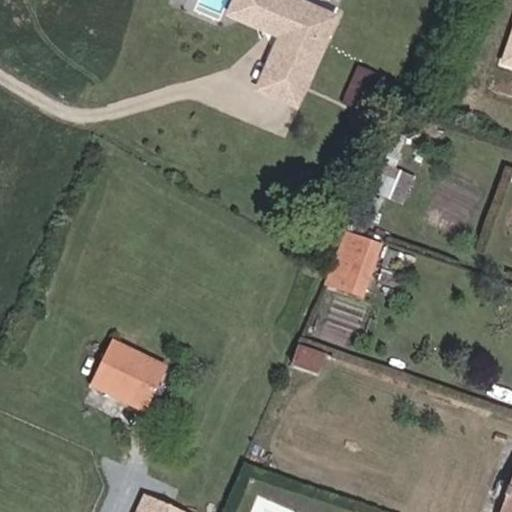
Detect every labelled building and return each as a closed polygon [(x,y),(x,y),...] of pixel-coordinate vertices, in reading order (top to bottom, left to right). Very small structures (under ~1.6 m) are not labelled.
[(338,14),(304,0),(234,0),(227,17),(276,38),(254,90),(298,109),(338,14)] [(511,17),(498,59),(511,63),(511,17)] [(361,67),(351,93),(381,104),(390,78),(361,67)] [(399,154),(383,148),(367,188),(399,202),(412,174),(395,167),(399,154)] [(378,202),(365,197),(357,216),(371,221),(378,202)] [(379,257),(359,251),(350,276),(370,283),(379,257)] [(165,366),(114,340),(94,386),(148,410),(165,366)] [(304,347),(302,367),(331,370),(333,350),(304,347)] [(511,511),(511,472),(508,485),(504,484),(500,495),(504,496),(498,511),(511,511)] [(183,511),(144,494),(136,511),(183,511)]
